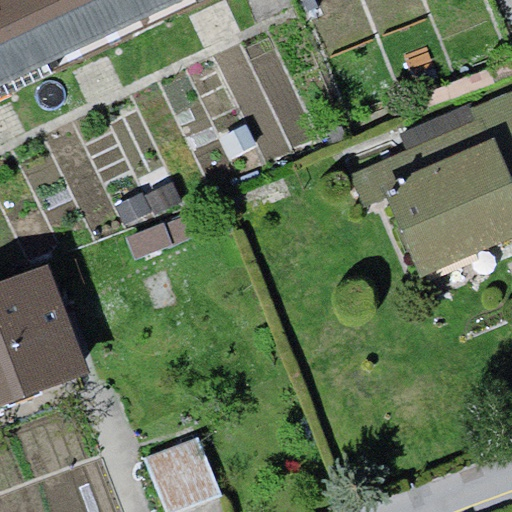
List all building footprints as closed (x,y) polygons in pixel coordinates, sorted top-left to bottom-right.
[(89,0),(0,0),(0,104),(114,50),(89,0)] [(89,0),(114,50),(199,7),(195,0),(89,0)] [(432,289),(511,252),(511,174),(499,147),(390,197),(432,289)] [(53,278),(0,296),(0,417),(91,386),(53,278)] [(208,441),(154,456),(169,511),(174,511),(224,498),(208,441)]
